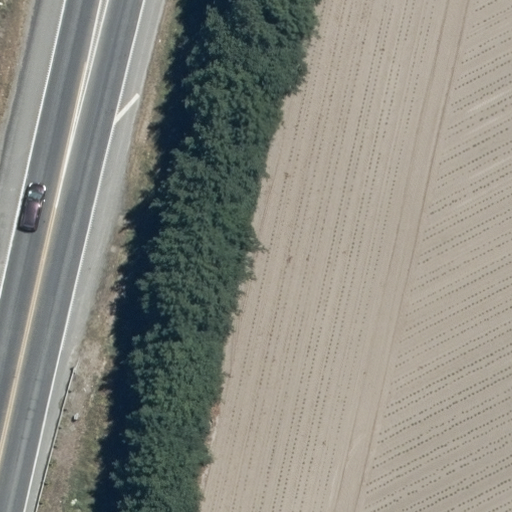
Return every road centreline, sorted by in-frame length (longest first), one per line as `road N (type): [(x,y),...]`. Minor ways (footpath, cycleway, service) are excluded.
road 1 (trunk): [(119,0),(6,511)]
road 2 (trunk): [(0,324),(63,0)]
